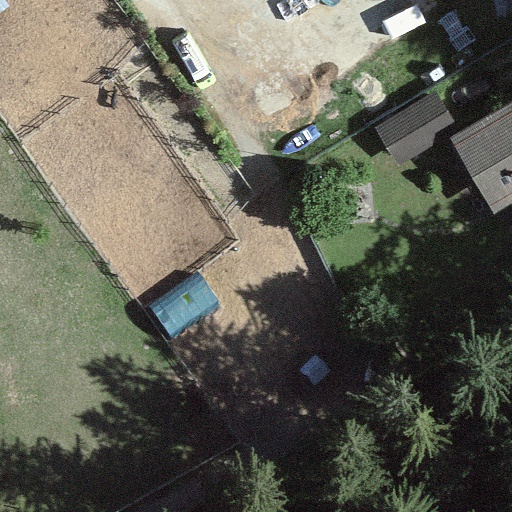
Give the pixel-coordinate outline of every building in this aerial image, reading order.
[(71,102),(50,73),(2,106),(23,135),(71,102)] [(458,127),(437,90),(378,122),(399,159),(451,131),(458,127)] [(511,98),(458,127),(451,131),(495,210),(511,200),(511,98)] [(101,136),(81,107),(33,140),(53,170),(101,136)] [(222,305),(202,276),(154,310),(174,339),(222,305)]
